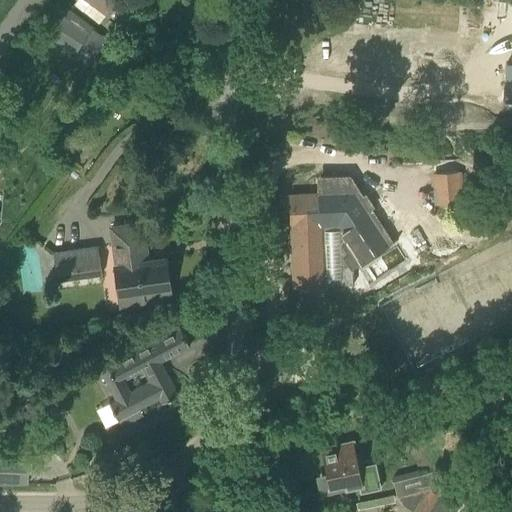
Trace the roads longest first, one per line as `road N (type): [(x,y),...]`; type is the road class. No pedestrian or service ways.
road 1 (unclassified): [(254,412),(217,218),(222,116),(252,0)]
road 2 (residential): [(0,504),(116,498),(168,474)]
